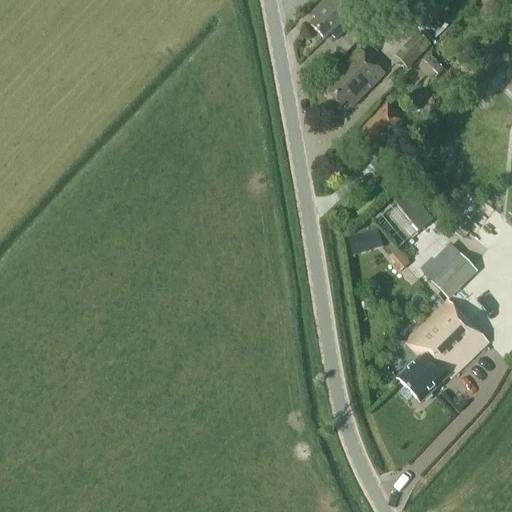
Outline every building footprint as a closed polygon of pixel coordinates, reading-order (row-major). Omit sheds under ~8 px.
[(366,10),(355,0),(326,0),(311,16),(316,21),(311,27),(325,41),(330,35),(336,41),(366,10)] [(430,47),(417,34),(394,58),(407,71),(430,47)] [(347,103),(352,108),(385,75),(359,50),(327,83),(332,88),(326,94),(341,108),(347,103)] [(405,123),(388,107),(372,123),(373,124),(357,140),(371,154),(385,139),(387,141),(405,123)] [(449,210),(438,199),(431,208),(446,222),(451,218),(446,214),(449,210)] [(396,205),(376,221),(399,250),(419,233),(396,205)] [(354,257),(382,248),(377,231),(349,240),(354,257)] [(477,273),(460,256),(432,285),(450,302),(477,273)] [(487,349),(449,311),(446,308),(405,349),(419,364),(398,385),(421,408),(448,382),(450,384),(487,349)]
